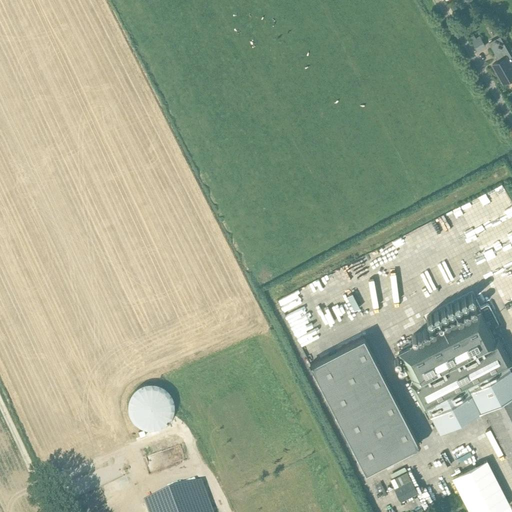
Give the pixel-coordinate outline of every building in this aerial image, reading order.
[(459,0),(455,3),(459,8),(472,0),(459,0)] [(479,36),(470,41),(476,50),(485,45),(479,36)] [(498,38),(489,43),(499,60),(491,65),(502,84),(510,79),(511,79),(511,78),(511,66),(510,62),(511,60),(508,54),(499,37),(498,38)] [(511,195),(506,183),(443,213),(446,219),(455,215),(456,219),(464,219),(467,224),(467,230),(470,237),(482,237),(489,237),(489,233),(496,232),(496,226),(504,226),(504,227),(511,226),(511,195)] [(352,264),(280,295),(288,314),(360,284),(352,264)] [(381,273),(374,276),(384,301),(391,298),(381,273)] [(511,373),(507,365),(511,363),(498,337),(494,339),(479,310),(471,315),(398,352),(414,382),(410,384),(422,409),(426,407),(440,433),(485,411),(511,463),(511,373)] [(365,471),(418,444),(363,336),(310,363),(365,471)] [(166,389),(163,387),(160,385),(157,384),(154,383),(150,383),(147,384),(144,384),(140,386),(138,387),(135,390),(133,392),(131,395),(129,398),(128,401),(128,405),(128,408),(129,412),(130,415),(131,418),(133,421),(135,423),(138,425),(140,426),(142,428),(146,429),(149,429),(152,429),(156,429),(159,428),(162,426),(165,424),(168,422),(170,420),(172,417),(173,413),(174,410),(174,407),(174,403),(173,400),(172,397),(170,394),(168,391),(166,389)] [(497,456),(503,453),(493,428),(487,430),(497,456)] [(144,429),(138,431),(140,437),(146,435),(144,429)] [(487,459),(452,477),(469,511),(494,511),(510,504),(487,459)] [(390,480),(395,488),(393,488),(400,502),(418,493),(411,479),(410,479),(406,472),(390,480)] [(154,501),(145,504),(147,511),(212,511),(201,483),(191,487),(154,501)]
